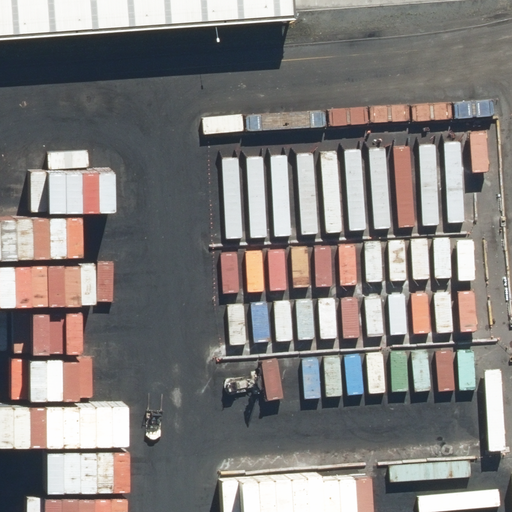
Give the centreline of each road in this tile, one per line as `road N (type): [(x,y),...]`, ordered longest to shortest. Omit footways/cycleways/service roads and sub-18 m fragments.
road 1 (unknown): [(168,117),(158,511)]
road 2 (unknown): [(511,84),(168,117)]
road 3 (unknown): [(0,130),(168,117)]
